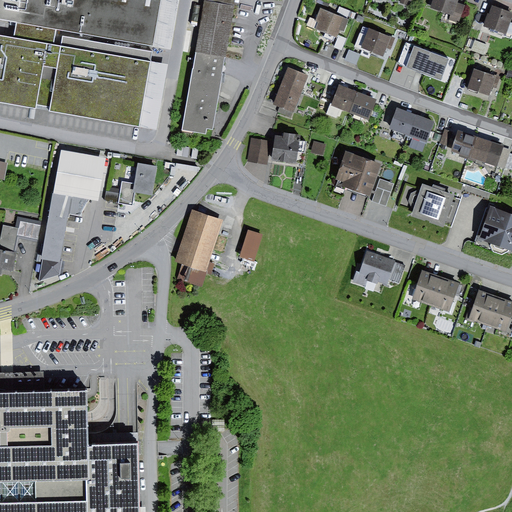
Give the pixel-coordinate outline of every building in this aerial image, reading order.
[(161,0),(0,0),(0,20),(16,24),(55,31),(153,48),(161,0)] [(179,0),(161,0),(153,48),(171,51),(179,0)] [(234,0),(233,0),(204,0),(182,131),(206,134),(207,130),(213,131),(234,0)] [(459,0),(433,0),(430,9),(451,16),(449,20),(460,24),(465,6),(458,3),(459,0)] [(511,19),(511,12),(493,6),(490,15),(487,14),(483,28),(506,36),(507,33),(511,23),(511,19)] [(339,8),(337,13),(347,17),(349,11),(339,8)] [(350,21),(321,9),(316,21),(319,22),(316,29),(337,38),(340,31),(345,33),(350,21)] [(357,14),(355,21),(361,23),(363,16),(357,14)] [(55,31),(16,24),(13,37),(0,35),(0,103),(37,110),(38,105),(51,107),(50,112),(139,128),(150,62),(53,46),(55,31)] [(395,39),(362,26),(354,47),(383,58),(387,48),(391,50),(395,39)] [(343,48),(347,37),(339,34),(335,45),(343,48)] [(475,41),(471,50),(484,55),(487,46),(475,41)] [(451,59),(411,44),(404,64),(444,79),(451,59)] [(346,58),(357,62),(361,53),(350,48),(346,58)] [(468,63),(462,60),(456,71),(463,74),(468,63)] [(168,65),(150,62),(139,128),(157,131),(168,65)] [(285,75),(281,86),(301,94),(308,77),(288,68),(285,75)] [(500,78),(474,69),(467,89),(489,97),(493,87),(497,89),(500,78)] [(301,94),(281,86),(277,95),(273,105),(279,107),(292,112),(294,113),(301,94)] [(357,93),(339,86),(331,106),(349,113),(357,93)] [(376,100),(357,93),(349,113),(368,121),(376,100)] [(292,112),(279,107),(277,113),(290,118),(292,112)] [(416,116),(397,108),(389,129),(408,137),(416,116)] [(427,144),(435,122),(416,116),(409,137),(427,144)] [(445,129),(439,143),(447,146),(452,132),(445,129)] [(469,161),(477,137),(458,131),(451,152),(459,155),(459,157),(469,161)] [(435,133),(433,140),(439,142),(441,136),(435,133)] [(284,138),(276,137),(272,161),(296,165),(298,153),(305,154),(306,142),(300,141),(300,136),(284,134),(284,138)] [(504,147),(477,137),(469,161),(476,163),(477,160),(497,168),(495,174),(501,177),(509,154),(503,152),(504,147)] [(270,141),(252,138),(248,162),(267,165),(270,141)] [(325,145),(314,142),(311,152),(323,155),(325,145)] [(59,275),(62,259),(60,259),(72,195),(94,200),(102,156),(61,149),(41,260),(43,260),(39,281),(59,275)] [(383,165),(346,152),(336,180),(339,181),(337,187),(371,198),(383,165)] [(134,184),(123,183),(121,194),(106,192),(104,201),(132,206),(135,193),(153,196),(158,167),(138,164),(134,184)] [(380,180),(372,202),(386,207),(393,185),(380,180)] [(432,188),(423,185),(421,190),(412,194),(409,201),(414,211),(412,217),(444,228),(447,222),(453,224),(462,200),(455,197),(456,196),(446,192),(447,190),(433,185),(432,188)] [(511,214),(491,207),(480,240),(491,244),(490,246),(493,252),(502,255),(508,252),(509,251),(511,252),(511,214)] [(224,221),(192,210),(174,262),(183,264),(178,279),(201,287),(206,273),(211,275),(215,265),(210,263),(224,221)] [(0,275),(1,276),(3,269),(13,271),(16,254),(13,254),(17,234),(38,239),(41,223),(18,218),(15,229),(3,226),(0,237),(0,275)] [(262,235),(248,230),(240,257),(254,262),(262,235)] [(395,261),(367,252),(363,265),(359,264),(352,283),(366,287),(368,281),(378,285),(379,282),(387,284),(389,280),(395,262),(395,261)] [(405,266),(395,262),(389,280),(400,284),(405,266)] [(442,278),(423,271),(413,300),(432,306),(442,278)] [(460,284),(442,278),(432,306),(450,312),(460,284)] [(499,298),(479,291),(469,319),(488,326),(499,298)] [(511,317),(511,302),(499,298),(488,326),(506,333),(511,317)] [(0,372),(0,394),(45,394),(44,372),(10,372),(0,372)] [(0,394),(0,511),(138,511),(136,447),(88,448),(86,392),(45,394),(11,395),(0,394)]
